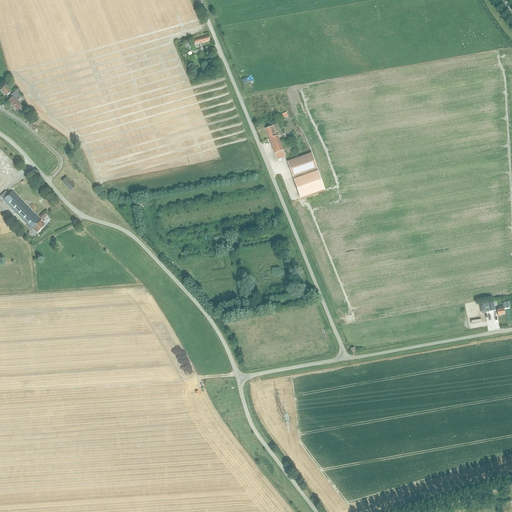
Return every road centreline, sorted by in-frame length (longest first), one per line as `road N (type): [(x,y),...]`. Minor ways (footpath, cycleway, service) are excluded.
road 1 (unclassified): [(344,358),(200,0)]
road 2 (unclassified): [(48,180),(82,216),(128,233),(155,259),(207,315),(240,378)]
road 3 (unclassified): [(344,358),(511,329)]
road 4 (unclassified): [(240,378),(250,420),(317,511)]
